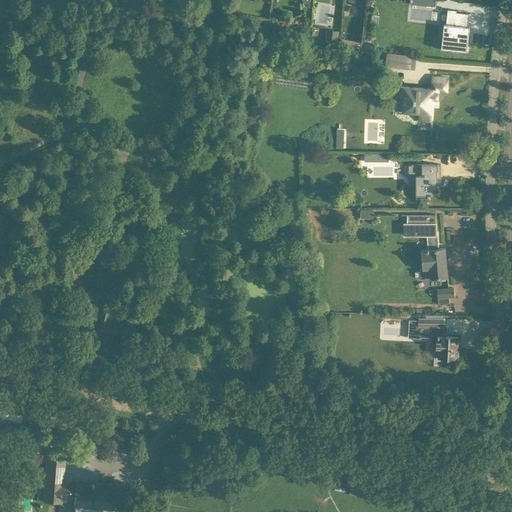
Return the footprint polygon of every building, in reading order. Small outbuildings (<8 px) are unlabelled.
[(143,0),(145,8),(146,8),(155,6),(154,0),(143,0)] [(457,10),(448,9),(446,24),(444,24),(444,29),(443,39),(449,40),(448,49),(450,49),(467,51),(469,36),(470,29),(470,27),(469,27),(468,26),(469,14),(457,12),(457,10)] [(326,34),(325,45),(337,47),(339,36),(326,34)] [(388,54),(387,66),(409,68),(410,56),(388,54)] [(394,86),(393,95),(396,95),(404,96),(403,111),(420,112),(419,120),(431,120),(432,103),(437,103),(438,90),(446,91),(447,78),(433,77),(432,89),(394,86)] [(416,198),(428,198),(428,194),(430,194),(430,195),(432,195),(432,194),(438,194),(438,191),(438,188),(438,185),(441,185),(441,184),(438,184),(438,178),(441,178),(441,165),(441,164),(417,164),(417,175),(413,175),(413,176),(414,176),(414,185),(416,185),(416,198)] [(435,214),(401,214),(401,215),(407,215),(407,225),(413,225),(413,235),(415,235),(418,235),(423,235),(427,235),(428,248),(427,249),(428,249),(422,250),(423,268),(421,268),(421,279),(448,276),(445,248),(438,248),(437,244),(439,244),(438,232),(435,232),(435,214)] [(454,288),(437,289),(438,304),(449,303),(449,297),(455,296),(454,288)] [(114,310),(101,307),(96,328),(109,331),(114,310)] [(409,320),(408,337),(421,338),(421,333),(432,333),(431,346),(430,346),(429,363),(439,364),(440,357),(457,358),(458,348),(457,348),(458,337),(446,336),(446,334),(442,334),(443,326),(444,326),(444,319),(419,319),(419,320),(409,320)] [(0,417),(21,423),(23,415),(29,416),(32,404),(31,403),(33,397),(20,394),(18,404),(0,399),(0,417)] [(456,411),(455,418),(466,420),(467,413),(456,411)] [(42,455),(31,454),(30,461),(42,462),(42,455)] [(44,501),(60,502),(61,499),(68,500),(69,486),(62,486),(64,457),(48,455),(44,501)] [(76,487),(69,486),(68,500),(75,501),(73,511),(113,511),(114,508),(127,509),(128,489),(118,488),(119,481),(113,481),(114,481),(94,479),(93,486),(76,485),(76,484),(76,487)]
